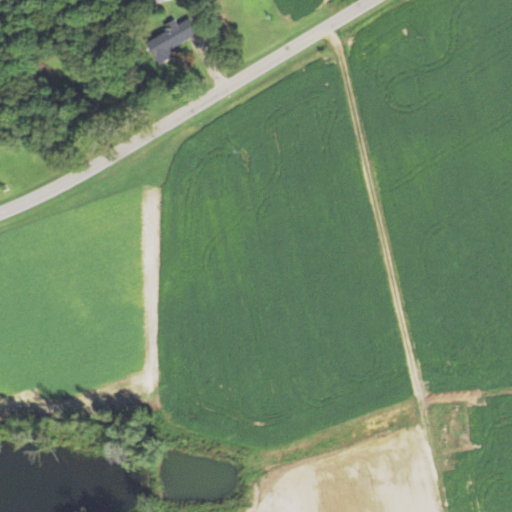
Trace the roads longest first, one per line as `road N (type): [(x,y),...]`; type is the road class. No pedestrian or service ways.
road 1 (track): [(440,511),(346,77),(326,27)]
road 2 (residential): [(0,212),(81,174),(371,0)]
